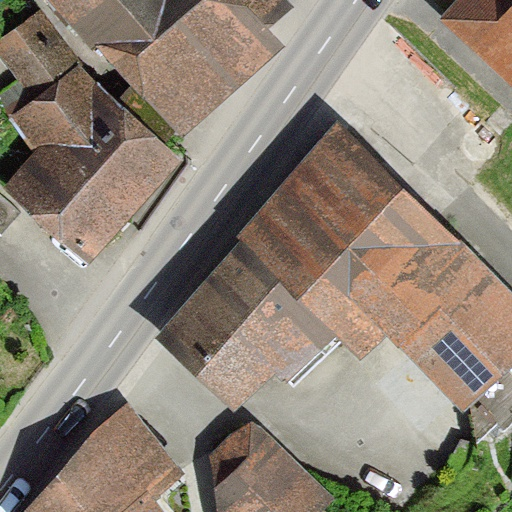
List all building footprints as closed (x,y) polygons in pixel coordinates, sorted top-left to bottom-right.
[(46,146),(19,173),(102,257),(185,156),(171,145),(279,40),(269,28),(294,7),(287,0),(57,0),(4,52),(42,91),(17,116),(46,146)] [(511,0),(469,0),(453,18),(511,70),(511,0)] [(511,284),(359,121),(166,326),(252,407),(292,365),(307,380),(358,327),(382,350),(405,325),(501,423),(511,413),(511,284)] [(179,511),(202,487),(132,404),(24,511),(179,511)] [(264,419),(221,448),(229,511),(319,511),(340,493),(264,419)]
